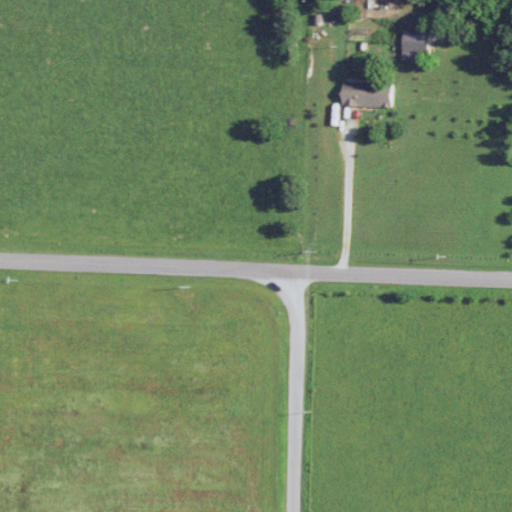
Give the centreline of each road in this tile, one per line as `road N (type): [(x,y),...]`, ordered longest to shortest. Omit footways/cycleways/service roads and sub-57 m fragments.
road 1 (residential): [(0,262),(511,281)]
road 2 (residential): [(289,274),(296,323),(291,511)]
road 3 (residential): [(342,276),(353,106)]
